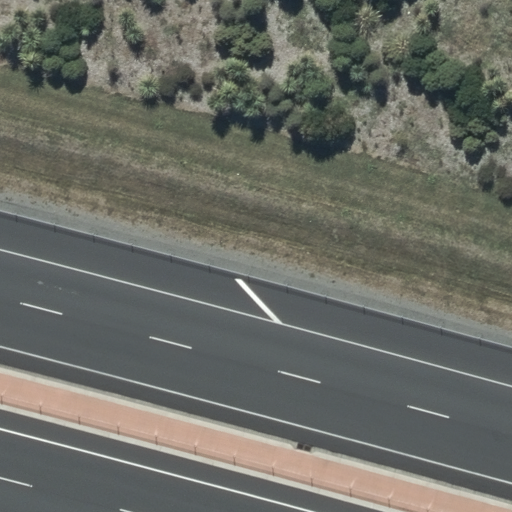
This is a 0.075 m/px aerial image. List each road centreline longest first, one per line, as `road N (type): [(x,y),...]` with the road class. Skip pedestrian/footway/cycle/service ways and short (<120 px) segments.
road 1 (motorway): [(0,297),(511,434)]
road 2 (motorway): [(128,511),(0,478)]
